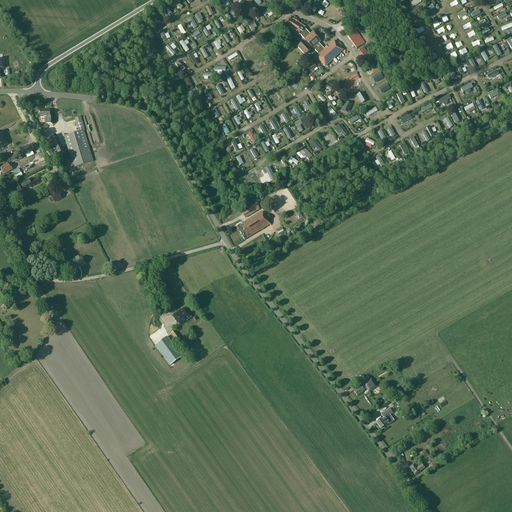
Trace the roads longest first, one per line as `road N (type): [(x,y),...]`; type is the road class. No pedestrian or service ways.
road 1 (unclassified): [(430,511),(238,264),(155,119),(124,102),(35,92)]
road 2 (track): [(225,241),(78,279),(0,273)]
road 3 (unclassified): [(35,92),(42,69),(155,0)]
